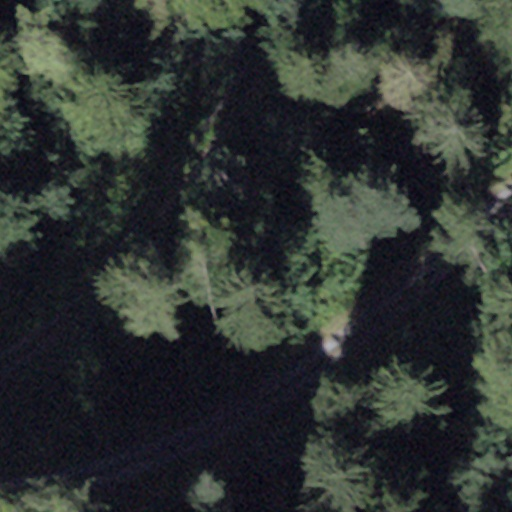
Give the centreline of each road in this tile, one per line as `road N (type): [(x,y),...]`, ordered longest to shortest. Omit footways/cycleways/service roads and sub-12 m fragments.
road 1 (track): [(0,486),(99,470),(341,346),(511,205)]
road 2 (track): [(0,358),(39,343),(156,242),(246,132),(309,37),(301,0)]
